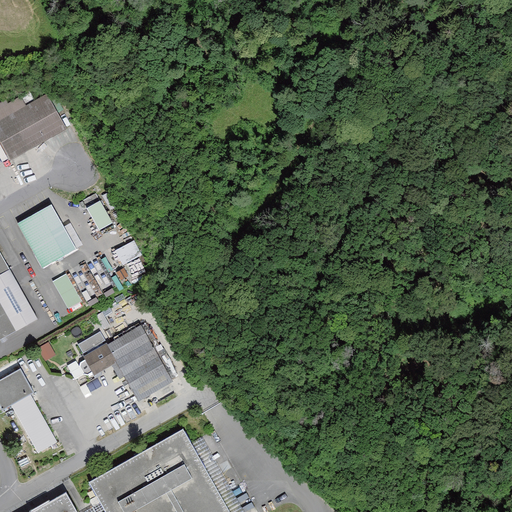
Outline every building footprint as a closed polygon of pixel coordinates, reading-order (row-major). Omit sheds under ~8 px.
[(5,100),(0,102),(0,142),(11,162),(67,129),(47,94),(26,106),(20,96),(7,104),(5,100)] [(93,229),(109,224),(100,200),(85,205),(93,229)] [(53,204),(17,224),(42,270),(79,250),(53,204)] [(114,249),(121,264),(143,254),(135,239),(114,249)] [(0,249),(0,342),(18,332),(39,320),(11,270),(0,249)] [(68,308),(82,301),(68,272),(53,279),(68,308)] [(100,333),(78,346),(95,376),(117,364),(140,403),(175,382),(141,325),(107,344),(100,333)] [(40,346),(45,358),(56,354),(51,342),(40,346)] [(76,360),(68,364),(75,378),(83,373),(76,360)] [(22,368),(0,379),(0,405),(2,410),(8,408),(33,456),(56,444),(31,397),(36,394),(22,368)] [(230,511),(184,430),(89,482),(105,511),(230,511)] [(78,511),(67,492),(31,511),(78,511)]
